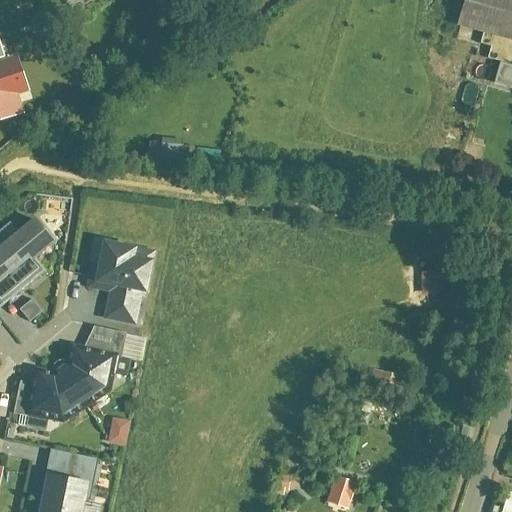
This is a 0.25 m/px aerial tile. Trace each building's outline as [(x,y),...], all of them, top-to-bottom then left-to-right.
[(511,42),(511,0),(466,0),(459,31),(511,43),(511,42)] [(14,63),(0,66),(0,117),(27,110),(14,63)] [(0,305),(44,270),(35,259),(55,243),(34,217),(0,243),(0,305)] [(156,250),(102,240),(95,276),(89,275),(86,289),(108,293),(103,320),(135,326),(141,292),(145,293),(150,264),(153,264),(156,250)] [(29,300),(17,309),(27,321),(38,311),(29,300)] [(145,332),(110,326),(105,355),(140,361),(145,332)] [(49,376),(36,373),(29,409),(59,416),(103,386),(110,356),(74,348),(70,364),(49,376)] [(370,388),(398,392),(400,375),(372,371),(370,388)] [(108,419),(106,444),(125,446),(126,421),(108,419)] [(79,511),(86,480),(43,472),(35,511),(79,511)] [(332,476),(324,503),(347,510),(355,482),(332,476)]
